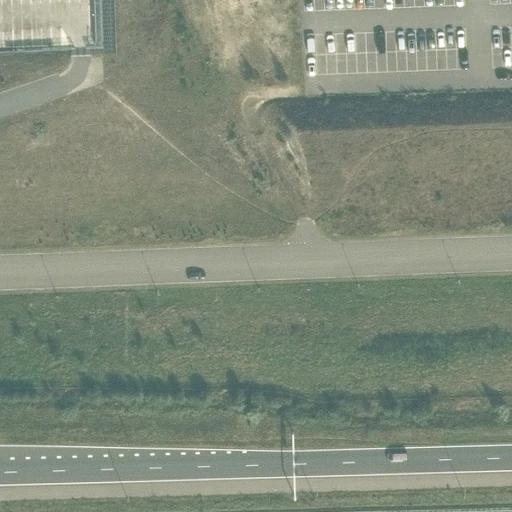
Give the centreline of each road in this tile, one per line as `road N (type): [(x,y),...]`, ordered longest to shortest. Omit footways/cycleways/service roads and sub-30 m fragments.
road 1 (tertiary): [(511,251),(0,274)]
road 2 (trunk): [(511,459),(0,474)]
